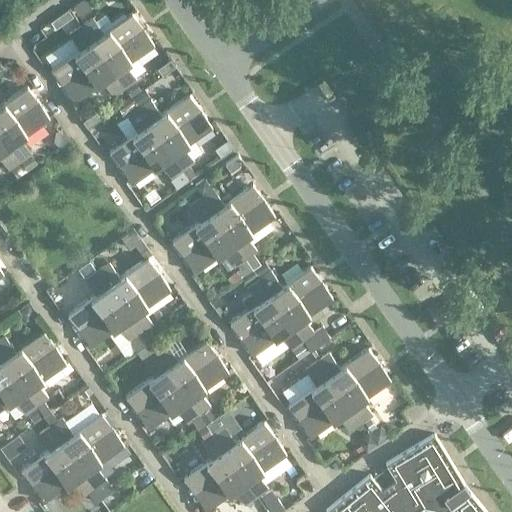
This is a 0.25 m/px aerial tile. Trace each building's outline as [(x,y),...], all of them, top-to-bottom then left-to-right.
[(89,0),(79,0),(75,3),(81,11),(92,3),(89,0)] [(69,8),(54,18),(60,26),(75,16),(69,8)] [(92,16),(81,24),(102,55),(142,26),(131,11),(103,31),(92,16)] [(102,55),(81,24),(69,33),(79,47),(51,67),(62,83),(102,55)] [(153,42),(142,26),(102,55),(124,86),(136,77),(133,74),(142,67),(134,56),(153,42)] [(124,86),(102,55),(62,83),(73,99),(102,79),(112,94),(124,86)] [(168,57),(155,67),(160,74),(173,65),(168,57)] [(133,80),(125,86),(132,96),(140,90),(133,80)] [(0,126),(38,100),(27,84),(0,103),(0,126)] [(143,89),(132,96),(139,105),(150,98),(143,89)] [(150,98),(138,106),(160,137),(200,109),(189,93),(161,113),(150,98)] [(131,97),(120,105),(126,114),(138,106),(131,97)] [(49,116),(38,100),(0,126),(0,131),(20,159),(31,151),(21,136),(49,116)] [(160,137),(138,106),(127,115),(137,130),(109,150),(120,166),(160,137)] [(211,125),(200,109),(160,137),(182,168),(193,159),(183,145),(211,125)] [(93,110),(80,120),(85,127),(98,118),(93,110)] [(20,159),(0,131),(0,156),(8,167),(20,159)] [(182,168),(160,137),(120,166),(131,181),(159,161),(170,176),(182,168)] [(232,147),(226,139),(213,148),(219,156),(232,147)] [(236,154),(223,163),(228,170),(241,161),(236,154)] [(188,164),(183,168),(190,178),(196,174),(188,164)] [(182,169),(170,176),(178,187),(189,179),(182,169)] [(204,177),(194,185),(201,195),(208,190),(209,184),(204,177)] [(213,187),(201,196),(223,226),(263,198),(252,182),(223,202),(213,187)] [(223,226),(201,196),(189,204),(200,219),(172,239),(183,254),(223,226)] [(274,214),(263,198),(223,226),(244,257),(256,249),(250,240),(272,225),(267,219),(274,214)] [(244,257),(223,226),(183,254),(194,270),(222,250),(233,265),(244,257)] [(133,227),(120,236),(128,248),(141,238),(133,227)] [(253,253),(245,258),(252,267),(259,262),(253,253)] [(109,261),(97,269),(118,299),(158,271),(148,256),(119,276),(109,261)] [(239,262),(238,267),(243,274),(252,267),(245,258),(239,262)] [(259,262),(252,267),(258,276),(270,268),(264,259),(259,262)] [(89,260),(78,268),(84,276),(95,269),(89,260)] [(271,269),(259,278),(281,308),(321,280),(310,264),(281,284),(271,269)] [(252,267),(243,274),(249,283),(258,276),(252,267)] [(118,299),(97,269),(85,277),(96,292),(67,312),(78,328),(118,299)] [(170,287),(158,271),(118,299),(140,330),(152,322),(141,307),(170,287)] [(281,308),(259,278),(247,286),(258,301),(229,321),(241,337),(281,308)] [(332,296),(321,280),(281,308),(302,339),(311,351),(328,338),(320,327),(314,331),(304,316),(332,296)] [(217,294),(210,299),(215,306),(222,301),(217,294)] [(147,341),(140,330),(118,299),(78,328),(89,344),(118,324),(131,342),(136,349),(147,341)] [(281,308),(241,337),(252,352),(254,351),(262,362),(288,344),(291,347),(297,343),(302,339),(281,308)] [(4,334),(0,337),(0,352),(14,373),(54,345),(43,329),(15,349),(4,334)] [(166,343),(155,351),(176,382),(216,353),(205,338),(177,358),(166,343)] [(155,351),(147,341),(136,349),(154,374),(125,394),(136,410),(176,382),(155,351)] [(131,342),(121,350),(125,356),(136,349),(131,342)] [(65,361),(54,345),(14,373),(36,404),(48,396),(37,381),(65,361)] [(329,351),(317,360),(339,390),(379,362),(368,346),(339,366),(329,351)] [(0,382),(14,373),(0,352),(0,382)] [(228,369),(216,353),(176,382),(198,412),(210,404),(199,389),(228,369)] [(339,390),(317,360),(306,367),(305,368),(316,383),(287,403),(298,419),(339,390)] [(390,378),(379,362),(339,390),(360,421),(372,413),(361,398),(390,378)] [(36,404),(14,373),(0,382),(0,406),(14,397),(24,412),(36,404)] [(198,412),(176,382),(136,410),(147,426),(176,406),(186,421),(198,412)] [(80,391),(84,397),(92,391),(88,386),(80,391)] [(360,421),(339,390),(298,419),(309,434),(338,414),(348,429),(360,421)] [(228,407),(206,424),(212,433),(234,464),(274,436),(263,420),(246,432),(228,407)] [(62,416),(50,425),(72,455),(112,427),(101,411),(73,431),(62,416)] [(368,420),(362,424),(368,433),(374,429),(368,420)] [(206,424),(199,428),(206,438),(212,433),(206,424)] [(72,455),(50,425),(39,433),(49,448),(21,468),(32,484),(72,455)] [(374,429),(368,433),(375,443),(385,436),(378,426),(374,429)] [(123,443),(112,427),(72,455),(94,486),(105,478),(95,463),(123,443)] [(464,481),(434,432),(385,462),(397,482),(385,491),(370,473),(325,509),(327,511),(487,511),(470,490),(464,481)] [(234,464),(212,433),(206,438),(201,441),(211,456),(183,476),(194,492),(234,464)] [(368,433),(359,440),(365,450),(375,443),(368,433)] [(285,451),(274,436),(234,464),(256,495),(268,486),(257,471),(285,451)] [(94,486),(72,455),(32,484),(43,499),(71,479),(82,494),(94,486)] [(256,495),(234,464),(194,492),(205,508),(234,488),(244,503),(256,495)] [(277,497),(267,504),(272,511),(277,511),(284,507),(277,497)]
